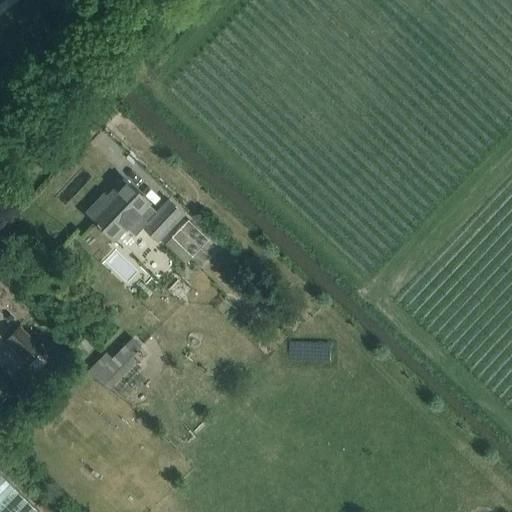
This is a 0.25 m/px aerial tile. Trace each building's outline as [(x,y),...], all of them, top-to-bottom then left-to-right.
[(182,213),(168,199),(157,210),(148,202),(149,201),(124,178),(107,196),(104,193),(86,211),(97,221),(95,222),(98,225),(100,224),(115,238),(127,225),(136,234),(142,228),(156,241),(182,213)] [(188,218),(172,235),(192,255),(209,238),(188,218)] [(109,372),(146,334),(131,319),(93,357),(109,372)] [(30,361),(43,347),(20,325),(6,339),(30,361)] [(0,511),(42,511),(0,471),(0,511)]
